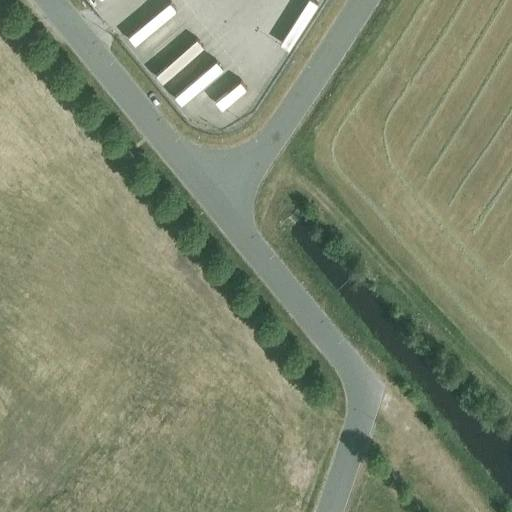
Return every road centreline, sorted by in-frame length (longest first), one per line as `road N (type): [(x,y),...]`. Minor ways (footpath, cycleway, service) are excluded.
road 1 (unclassified): [(325,511),(361,396),(209,197)]
road 2 (unclassified): [(209,197),(48,0)]
road 3 (unclassified): [(209,197),(263,145),(361,0)]
